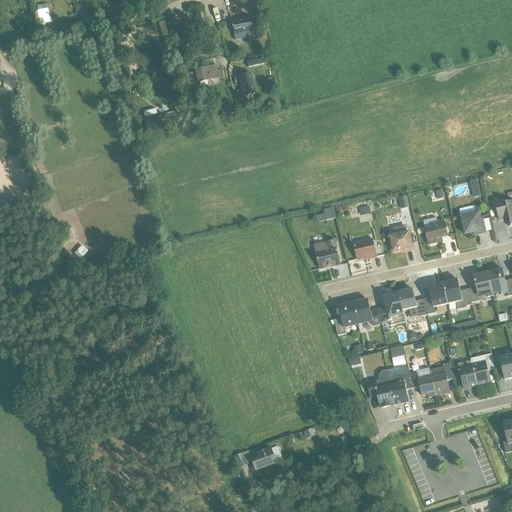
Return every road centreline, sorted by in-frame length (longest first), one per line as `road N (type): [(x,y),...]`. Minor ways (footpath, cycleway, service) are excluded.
road 1 (track): [(0,52),(70,285),(145,253)]
road 2 (residential): [(326,289),(511,246)]
road 3 (residential): [(370,443),(392,425),(511,398)]
road 4 (residential): [(203,0),(90,25),(79,0)]
road 5 (track): [(370,443),(265,483),(245,499)]
